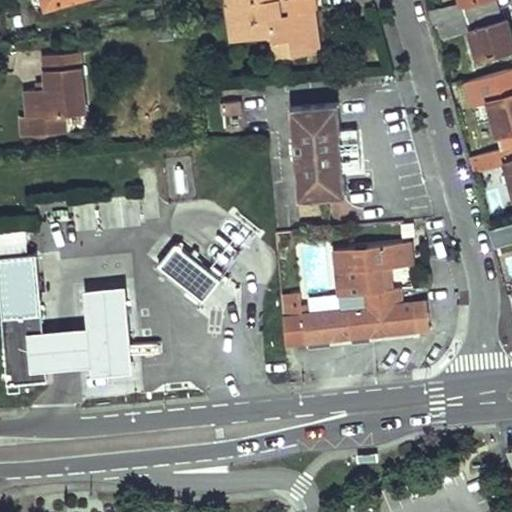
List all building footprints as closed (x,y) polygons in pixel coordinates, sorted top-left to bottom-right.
[(226,0),(232,41),(274,35),(274,42),(289,40),(291,55),(310,53),(304,11),(295,12),(281,14),(278,0),(226,0)] [(292,0),(278,0),(281,14),(295,12),(292,0)] [(460,0),(461,3),(443,7),(447,21),(498,7),(495,0),(460,0)] [(469,32),(476,58),(511,49),(511,37),(510,29),(504,31),(501,21),(498,7),(447,21),(443,22),(447,37),(469,32)] [(317,10),(304,11),(310,53),(322,51),(317,10)] [(508,20),(501,21),(504,31),(510,29),(508,20)] [(289,40),(274,42),(276,57),(291,55),(289,40)] [(85,113),(79,51),(43,54),(46,82),(47,87),(37,87),(26,89),(28,116),(30,135),(65,132),(64,115),(85,113)] [(511,93),(489,100),(498,133),(465,142),(468,157),(502,147),(511,144),(511,93)] [(224,114),(242,113),(241,102),(224,103),(224,114)] [(337,102),(290,106),(298,198),(344,194),(342,162),(336,162),(334,135),(340,134),(337,102)] [(28,116),(20,117),(22,135),(30,135),(28,116)] [(511,144),(502,147),(468,157),(472,171),(506,161),(511,184),(511,144)] [(26,217),(0,219),(0,232),(27,229),(26,217)] [(294,316),(285,316),(287,345),(335,340),(339,335),(344,334),(349,338),(374,335),(374,331),(382,330),(386,334),(431,328),(428,301),(402,304),(400,288),(393,289),(391,273),(383,274),(382,267),(391,267),(404,265),(402,241),(367,245),(368,252),(356,254),(355,246),(334,249),(339,294),(358,292),(360,307),(341,310),(311,314),(310,305),(302,306),(300,293),(291,295),(294,316)] [(410,241),(402,241),(404,265),(413,264),(410,241)] [(170,253),(159,267),(205,302),(214,290),(223,280),(177,244),(170,253)] [(367,245),(355,246),(356,254),(368,252),(367,245)] [(0,255),(0,280),(3,316),(5,333),(8,371),(10,389),(21,389),(20,380),(47,378),(46,368),(42,330),(36,253),(0,255)] [(133,371),(126,286),(86,289),(88,327),(42,330),(46,368),(91,364),(92,374),(133,371)] [(358,292),(339,294),(341,310),(360,307),(358,292)]
